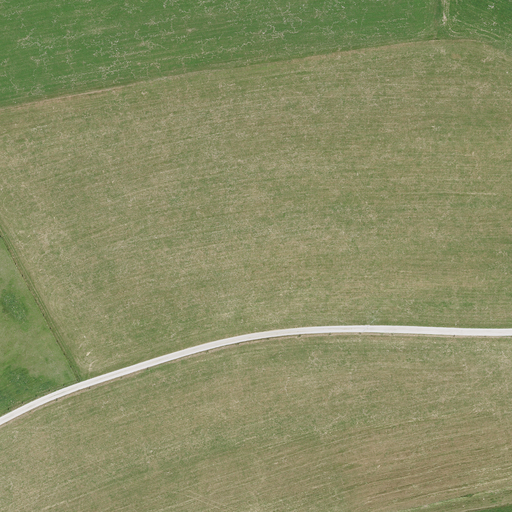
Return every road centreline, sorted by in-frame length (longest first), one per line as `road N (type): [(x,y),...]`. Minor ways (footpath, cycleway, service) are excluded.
road 1 (unclassified): [(0,421),(82,385),(255,336),(511,331)]
road 2 (track): [(82,385),(0,229)]
